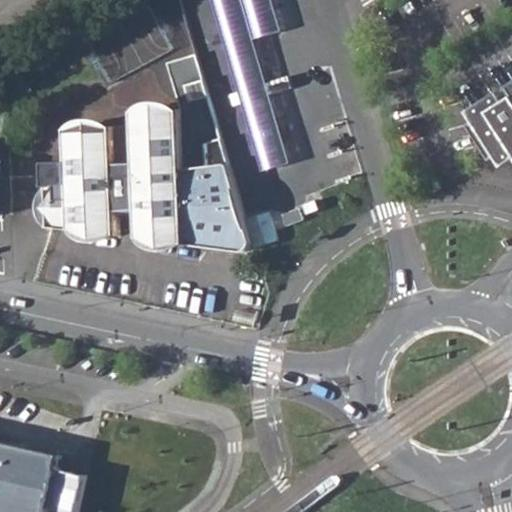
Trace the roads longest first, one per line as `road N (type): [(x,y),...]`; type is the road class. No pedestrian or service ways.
road 1 (residential): [(331,14),(423,314)]
road 2 (residential): [(0,309),(207,350)]
road 3 (residential): [(144,401),(227,424),(233,466),(209,511)]
road 4 (residential): [(207,350),(367,390)]
road 5 (residential): [(367,390),(375,429),(405,462),(456,476),(482,469)]
road 6 (residential): [(0,368),(144,401)]
